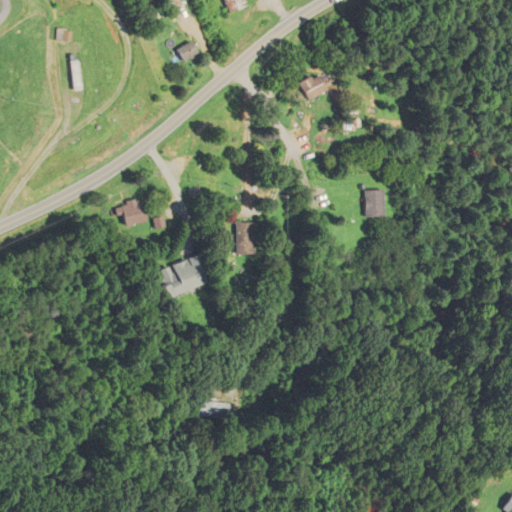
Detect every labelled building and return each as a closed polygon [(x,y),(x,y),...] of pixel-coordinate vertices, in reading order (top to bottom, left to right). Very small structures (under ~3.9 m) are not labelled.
[(223,0),(228,13),(247,7),(244,0),(223,0)] [(195,54),(187,42),(175,51),(183,62),(195,54)] [(72,55),(72,90),(81,90),(81,55),(72,55)] [(324,93),(316,75),(297,83),(305,101),(324,93)] [(363,217),(381,217),(381,191),(363,191),(363,217)] [(144,222),(142,199),(119,202),(122,225),(144,222)] [(255,253),(255,222),(239,222),(239,253),(255,253)] [(211,281),(202,254),(150,271),(160,299),(211,281)] [(199,415),(222,418),(224,402),(200,399),(199,415)]
